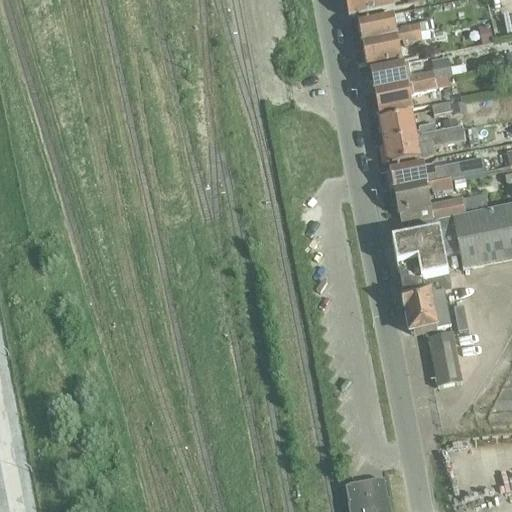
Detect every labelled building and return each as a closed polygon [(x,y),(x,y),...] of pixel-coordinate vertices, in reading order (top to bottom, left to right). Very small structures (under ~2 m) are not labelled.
[(344,0),(348,21),(393,12),(390,0),(344,0)] [(485,1),(472,4),(476,26),(490,23),(485,1)] [(358,25),(362,47),(420,36),(435,33),(433,24),(395,31),(393,18),(358,25)] [(420,36),(362,47),(367,70),(402,63),(399,49),(421,44),(420,36)] [(373,86),(374,95),(449,80),(452,80),(451,71),(416,78),(417,81),(411,82),(408,66),(370,73),(371,76),(368,77),(370,87),(373,86)] [(449,80),(374,95),(376,104),(374,106),(376,116),(379,117),(379,119),(412,112),(408,93),(412,93),(412,96),(450,89),(449,80)] [(431,111),(433,119),(449,116),(447,108),(431,111)] [(382,136),(384,145),(435,135),(434,127),(419,130),(419,133),(415,133),(412,118),(380,124),(381,126),(378,127),(380,137),(382,136)] [(435,135),(384,145),(385,154),(383,154),(386,167),(388,166),(388,167),(420,161),(417,148),(431,146),(432,151),(464,145),(461,130),(435,135)] [(391,185),(393,195),(448,184),(470,180),(467,167),(434,174),(430,178),(431,182),(426,183),(422,166),(389,173),(390,176),(387,177),(388,185),(391,185)] [(400,217),(403,232),(488,216),(485,200),(431,211),(428,195),(432,194),(433,196),(450,193),(448,184),(393,195),(395,205),(393,207),(394,215),(397,214),(398,218),(400,217)] [(391,244),(397,276),(424,290),(429,293),(437,334),(451,331),(444,295),(451,294),(448,279),(444,260),(459,257),(462,273),(511,262),(511,210),(488,216),(403,232),(405,242),(391,244)] [(424,290),(397,276),(410,339),(437,334),(429,293),(424,290)] [(429,342),(438,391),(462,387),(452,337),(429,342)] [(390,511),(385,483),(345,490),(349,511),(390,511)]
